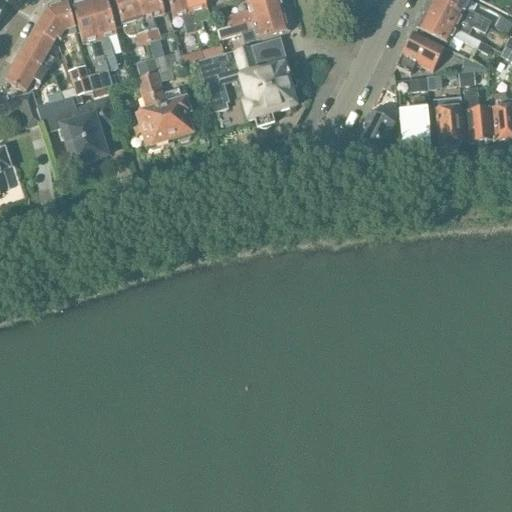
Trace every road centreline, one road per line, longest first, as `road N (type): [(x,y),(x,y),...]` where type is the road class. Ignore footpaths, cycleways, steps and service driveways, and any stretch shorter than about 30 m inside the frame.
road 1 (residential): [(315,161),(0,254)]
road 2 (residential): [(315,161),(373,178),(511,165)]
road 3 (residential): [(315,161),(397,0)]
